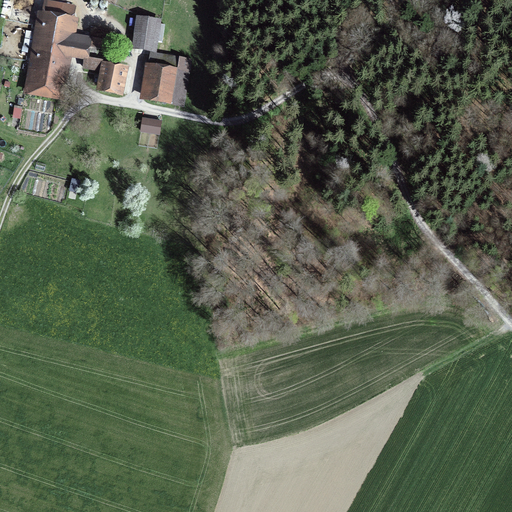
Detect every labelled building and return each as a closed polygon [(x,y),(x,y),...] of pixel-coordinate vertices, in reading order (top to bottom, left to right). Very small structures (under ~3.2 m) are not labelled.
[(40,3),(24,89),(65,96),(72,54),(91,58),(96,33),(78,30),(81,11),(40,3)] [(134,17),(130,49),(155,53),(159,20),(134,17)] [(100,62),(94,92),(121,98),(127,68),(100,62)] [(154,63),(148,100),(181,106),(187,69),(154,63)] [(162,123),(144,118),(141,130),(159,135),(162,123)] [(77,190),(80,178),(72,176),(69,188),(77,190)]
